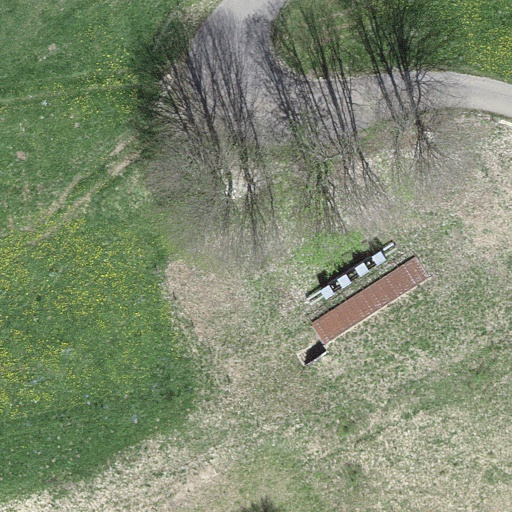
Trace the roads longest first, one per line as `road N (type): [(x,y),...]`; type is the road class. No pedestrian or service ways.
road 1 (unclassified): [(258,0),(239,30),(234,63),(266,93),(333,103),(461,92),(511,102)]
road 2 (track): [(0,100),(171,83),(234,63)]
